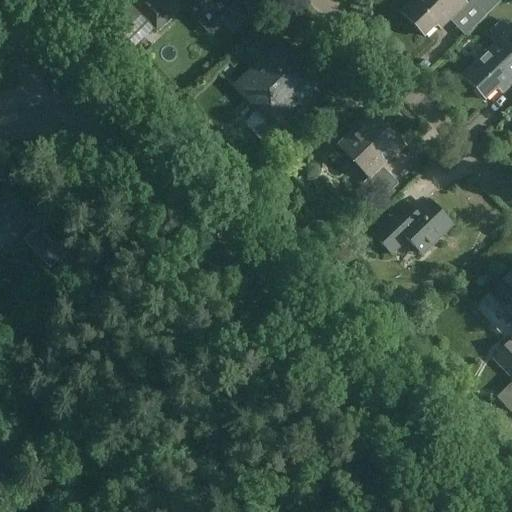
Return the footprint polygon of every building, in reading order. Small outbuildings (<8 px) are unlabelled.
[(155,0),(133,0),(126,7),(155,35),(173,19),(155,0)] [(191,0),(185,7),(199,21),(220,0),(231,0),(237,6),(242,0),(191,0)] [(413,0),(400,12),(424,37),(437,24),(436,24),(444,16),(449,21),(465,5),(460,0),(413,0)] [(470,0),(470,1),(486,17),(503,0),(470,0)] [(496,43),(462,76),(486,100),(499,88),(498,87),(506,80),(511,85),(511,83),(511,52),(510,51),(511,49),(511,35),(503,26),(491,38),(496,43)] [(276,49),(238,85),(260,109),(258,111),(266,119),(252,133),(272,153),(293,133),(279,118),(314,84),(292,61),(290,64),(276,49)] [(246,60),(239,51),(230,59),(238,67),(246,60)] [(372,115),(338,147),(368,178),(362,184),(379,203),(398,185),(381,167),(402,147),(372,115)] [(401,210),(374,236),(392,255),(408,240),(423,254),(452,227),(429,203),(411,220),(401,210)] [(21,210),(3,226),(13,238),(31,222),(21,210)] [(63,258),(37,229),(23,241),(49,270),(63,258)] [(339,262),(350,252),(344,246),(333,256),(339,262)] [(350,252),(339,262),(347,271),(358,261),(350,252)] [(511,274),(490,295),(511,318),(508,321),(511,325),(511,274)] [(511,377),(511,342),(494,359),(511,377)] [(511,383),(500,395),(497,398),(511,413),(511,383)]
